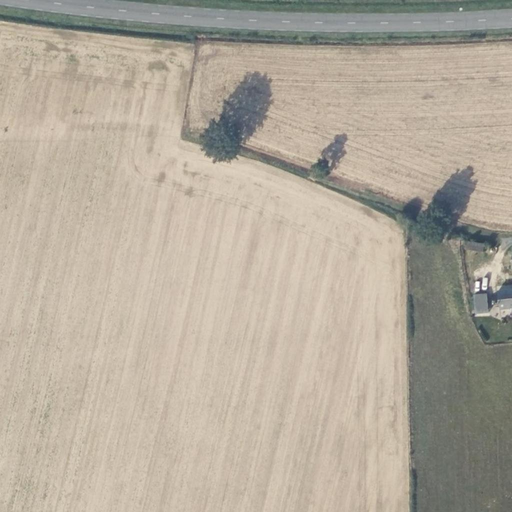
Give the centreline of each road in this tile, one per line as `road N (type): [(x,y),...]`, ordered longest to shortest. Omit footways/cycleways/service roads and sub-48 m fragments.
road 1 (primary): [(511,18),(264,19),(32,0)]
road 2 (track): [(180,140),(491,243)]
